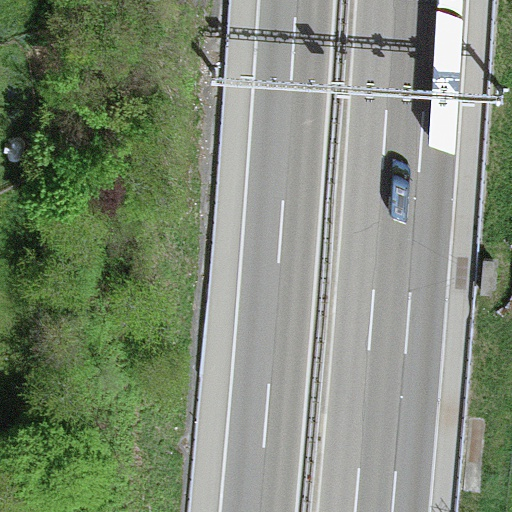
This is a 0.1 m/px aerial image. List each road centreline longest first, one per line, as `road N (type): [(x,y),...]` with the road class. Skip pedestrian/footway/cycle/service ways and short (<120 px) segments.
road 1 (motorway): [(296,0),(257,511)]
road 2 (motorway): [(373,511),(411,0)]
